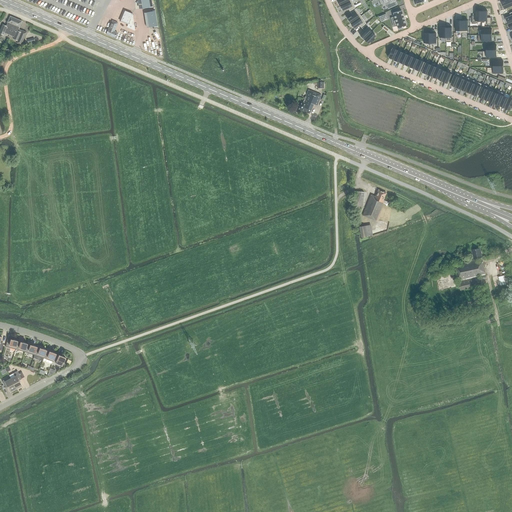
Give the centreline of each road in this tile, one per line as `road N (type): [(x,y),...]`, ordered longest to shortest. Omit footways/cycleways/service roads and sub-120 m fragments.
road 1 (primary): [(472,201),(0,0)]
road 2 (residential): [(511,120),(364,50)]
